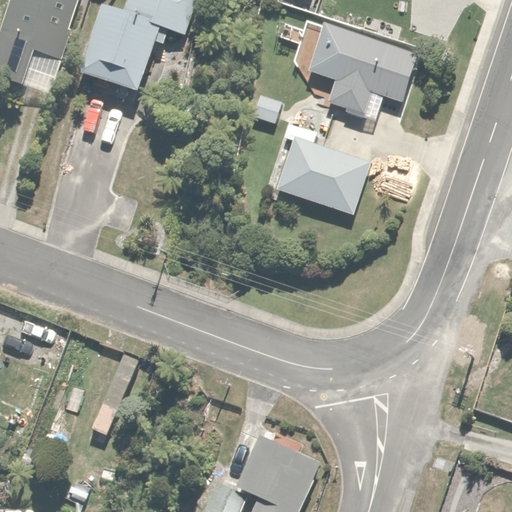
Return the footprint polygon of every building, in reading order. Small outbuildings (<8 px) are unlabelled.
[(7,0),(0,22),(0,74),(2,75),(0,80),(0,96),(36,109),(72,0),(7,0)] [(97,3),(75,70),(137,90),(158,26),(183,33),(193,0),(124,0),(121,11),(97,3)] [(418,51),(320,16),(302,68),(336,80),(328,103),(391,126),(418,51)] [(256,92),(249,116),(277,124),(284,100),(256,92)] [(290,135),(272,185),(352,212),(369,161),(290,135)] [(202,511),(240,511),(249,493),(255,495),(248,511),(295,511),(317,460),(299,452),(302,445),(270,431),(266,441),(255,437),(233,491),(216,483),(202,511)] [(56,511),(63,500),(32,484),(17,511),(56,511)]
